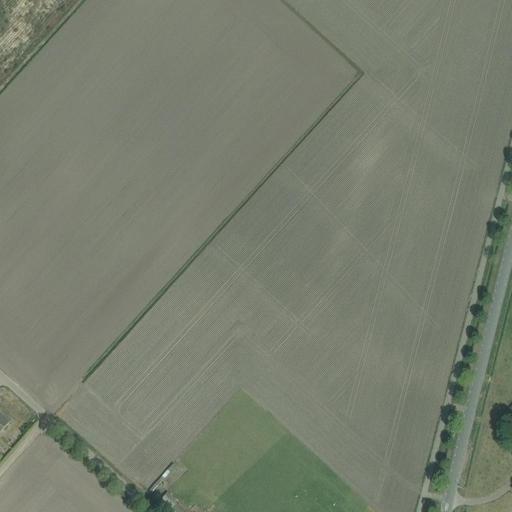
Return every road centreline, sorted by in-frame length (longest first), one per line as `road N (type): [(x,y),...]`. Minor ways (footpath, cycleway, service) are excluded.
road 1 (unclassified): [(446,511),(511,240)]
road 2 (unclassified): [(153,511),(0,373)]
